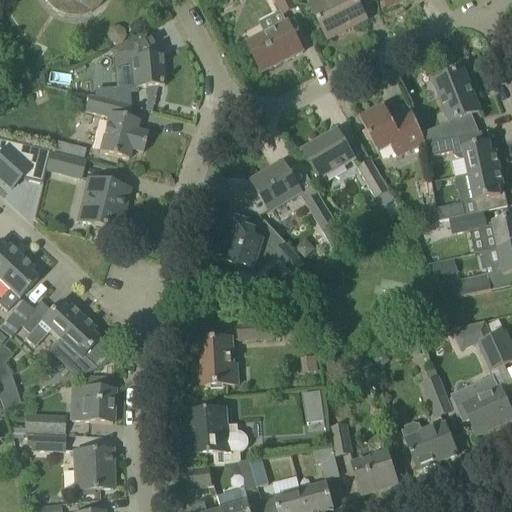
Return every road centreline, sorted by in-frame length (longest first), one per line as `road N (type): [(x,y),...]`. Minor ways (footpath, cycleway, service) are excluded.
road 1 (residential): [(240,105),(486,3)]
road 2 (residential): [(156,318),(179,220),(240,105)]
road 3 (residential): [(145,511),(139,433),(156,318)]
road 4 (residential): [(156,318),(117,309),(6,211)]
road 5 (residential): [(240,105),(173,0)]
